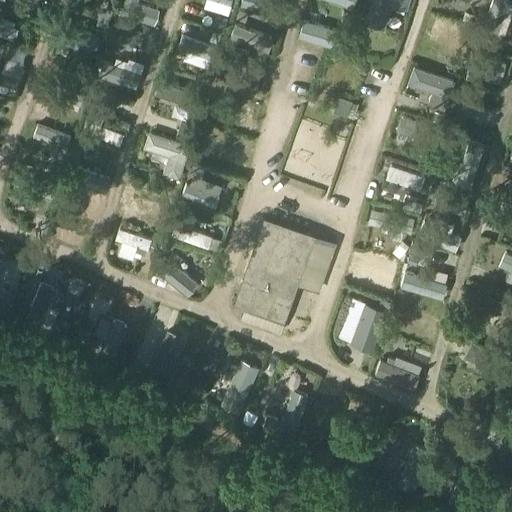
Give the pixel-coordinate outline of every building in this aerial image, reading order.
[(121,0),(118,11),(153,22),(157,8),(136,2),(136,0),(121,0)] [(240,0),(240,3),(281,15),(284,0),(240,0)] [(371,0),(364,22),(382,28),(390,5),(403,10),(406,0),(371,0)] [(491,0),(483,25),(497,30),(507,1),(507,0),(491,0)] [(101,7),(95,25),(105,28),(111,10),(101,7)] [(238,8),(235,17),(243,20),(246,11),(238,8)] [(215,14),(212,24),(223,28),(227,18),(215,14)] [(0,22),(0,35),(14,40),(18,29),(13,27),(14,23),(3,19),(1,23),(0,22)] [(116,19),(114,27),(126,30),(128,22),(116,19)] [(303,20),(298,37),(339,49),(344,32),(303,20)] [(234,22),(229,37),(267,51),(272,36),(234,22)] [(63,26),(60,37),(96,48),(99,37),(63,26)] [(212,31),(209,39),(220,42),(222,34),(212,31)] [(181,34),(177,47),(186,50),(211,58),(215,46),(181,34)] [(303,40),(292,77),(327,87),(331,71),(346,75),(352,54),(303,40)] [(471,51),(468,65),(503,74),(506,60),(471,51)] [(103,60),(98,74),(136,87),(140,73),(144,63),(129,58),(128,61),(116,57),(114,64),(103,60)] [(219,64),(214,79),(254,92),(259,77),(219,64)] [(413,66),(407,83),(432,92),(428,103),(444,109),(454,80),(413,66)] [(0,72),(0,90),(13,95),(18,78),(0,73),(0,72)] [(159,81),(155,94),(196,107),(200,93),(159,81)] [(242,107),(246,95),(210,83),(206,95),(242,107)] [(92,92),(88,102),(97,106),(101,95),(92,92)] [(391,103),(387,117),(404,122),(408,108),(391,103)] [(86,119),(82,131),(119,144),(123,133),(101,125),(103,118),(94,115),(92,121),(86,119)] [(180,120),(176,134),(190,138),(194,125),(180,120)] [(37,124),(32,135),(65,147),(69,135),(37,124)] [(148,131),(143,147),(168,155),(162,173),(178,178),(189,145),(148,131)] [(456,176),(455,182),(469,186),(483,143),(468,138),(462,159),(456,176)] [(68,164),(64,177),(105,190),(109,178),(83,169),(68,164)] [(193,164),(189,174),(192,175),(201,178),(204,168),(193,164)] [(391,164),(386,178),(420,190),(424,176),(391,164)] [(16,173),(12,189),(33,195),(32,200),(42,202),(43,197),(49,199),(53,183),(16,173)] [(181,182),(177,194),(214,207),(218,195),(189,184),(181,182)] [(431,186),(427,195),(434,198),(438,189),(431,186)] [(372,208),(369,222),(391,227),(403,229),(410,230),(413,217),(372,208)] [(44,215),(39,228),(46,231),(52,218),(44,215)] [(263,217),(232,302),(282,319),(312,234),(263,217)] [(423,221),(417,236),(454,250),(460,235),(423,221)] [(175,224),(171,236),(208,248),(212,236),(192,229),(175,224)] [(118,227),(115,238),(121,240),(136,245),(134,250),(144,253),(146,248),(147,249),(151,238),(118,227)] [(401,240),(391,251),(398,257),(408,246),(401,240)] [(412,242),(408,254),(409,254),(418,257),(421,258),(425,246),(412,242)] [(511,254),(505,251),(499,264),(510,269),(507,276),(511,278),(511,254)] [(409,254),(407,262),(416,265),(418,257),(409,254)] [(165,256),(155,268),(185,293),(195,281),(165,256)] [(403,271),(399,284),(439,296),(443,282),(430,279),(432,272),(423,269),(421,276),(403,271)] [(40,279),(26,317),(39,322),(47,302),(53,284),(40,279)] [(381,298),(378,306),(391,311),(394,303),(381,298)] [(351,341),(351,342),(373,350),(387,310),(365,303),(351,341)] [(104,336),(100,346),(114,352),(126,324),(112,318),(104,336)] [(167,325),(153,362),(168,368),(182,331),(167,325)] [(384,333),(381,340),(392,345),(395,337),(384,333)] [(511,359),(469,339),(462,354),(506,375),(511,361),(511,359)] [(379,359),(374,372),(412,388),(418,376),(391,364),(393,358),(387,356),(384,362),(379,359)] [(239,357),(219,401),(237,409),(257,365),(239,357)] [(197,382),(189,389),(198,399),(206,392),(197,382)] [(267,412),(261,427),(291,437),(306,392),(292,387),(282,417),(267,412)] [(345,419),(332,450),(346,455),(359,425),(345,419)] [(404,436),(388,469),(400,475),(415,442),(404,436)] [(463,467),(447,502),(460,508),(476,473),(463,467)]
